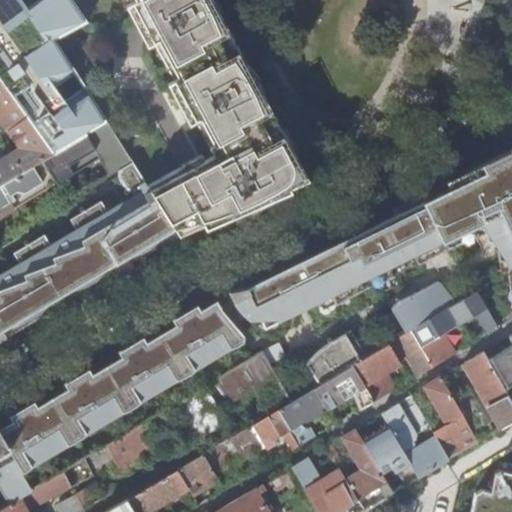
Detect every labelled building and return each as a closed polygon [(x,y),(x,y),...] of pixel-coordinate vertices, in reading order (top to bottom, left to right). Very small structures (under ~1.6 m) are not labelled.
[(0,0),(0,77),(54,153),(108,121),(56,39),(88,21),(73,0),(0,0)] [(191,161),(147,184),(177,234),(178,235),(220,217),(284,189),(310,178),(298,157),(291,157),(281,140),(287,137),(275,114),(267,113),(236,56),(240,48),(235,39),(227,39),(206,0),(134,0),(135,1),(125,7),(139,32),(156,24),(163,37),(157,40),(178,79),(168,85),(183,112),(199,103),(206,117),(201,120),(215,146),(211,148),(216,157),(194,168),(191,161)] [(0,184),(54,153),(0,77),(0,120),(19,147),(0,158),(0,184)] [(0,217),(108,151),(119,169),(133,161),(108,121),(54,153),(0,184),(0,217)] [(249,287),(229,291),(230,293),(234,300),(237,306),(245,314),(251,319),(259,325),(266,328),(332,296),(336,304),(364,288),(394,274),(391,267),(414,255),(418,264),(446,248),(498,228),(500,260),(509,259),(510,268),(511,266),(511,153),(475,171),(431,192),(422,197),(421,198),(422,201),(394,216),(348,238),(284,270),(249,287)] [(0,340),(38,317),(85,289),(136,258),(177,234),(147,184),(133,161),(119,169),(116,171),(130,195),(107,209),(101,198),(71,216),(77,227),(51,243),(45,232),(14,250),(20,261),(0,273),(0,340)] [(392,307),(406,330),(454,301),(439,281),(403,298),(392,307)] [(406,330),(394,337),(366,354),(351,363),(374,401),(384,395),(395,389),(395,388),(390,379),(383,383),(379,377),(397,366),(401,364),(397,356),(403,352),(416,376),(454,353),(442,333),(461,322),(469,337),(464,340),(467,345),(482,336),(477,328),(471,331),(465,319),(479,311),(483,318),(480,319),(488,333),(498,327),(475,288),(454,301),(406,330)] [(0,468),(13,461),(18,468),(240,337),(218,301),(168,330),(123,356),(84,380),(42,405),(5,427),(0,429),(0,468)] [(307,362),(319,382),(351,363),(366,354),(351,330),(321,349),(307,362)] [(484,351),(481,352),(511,402),(511,333),(507,337),(511,344),(511,345),(489,359),(484,351)] [(185,430),(199,423),(206,435),(228,423),(221,410),(277,372),(265,352),(171,407),(185,430)] [(504,427),(511,422),(511,402),(481,352),(464,362),(504,427)] [(319,382),(313,386),(326,408),(328,412),(355,396),(361,408),(374,401),(351,363),(319,382)] [(447,424),(433,432),(450,459),(480,442),(452,397),(440,377),(428,384),(424,386),(447,424)] [(310,417),(326,408),(313,386),(277,408),(289,429),(310,417)] [(470,387),(452,397),(480,442),(497,432),(470,387)] [(390,424),(401,444),(414,436),(414,431),(408,418),(415,414),(418,420),(423,417),(409,395),(395,403),(382,411),(390,424)] [(298,446),(289,429),(277,408),(228,437),(240,458),(275,437),(285,431),(295,448),(298,446)] [(163,412),(109,445),(124,471),(129,468),(126,461),(154,444),(160,452),(168,446),(164,438),(174,432),(163,412)] [(335,424),(332,418),(326,422),(329,427),(335,424)] [(421,476),(406,451),(401,444),(390,424),(361,442),(378,469),(386,464),(391,472),(394,470),(403,487),(421,476)] [(304,431),(309,440),(315,436),(310,427),(304,431)] [(361,469),(344,479),(363,511),(364,510),(373,505),(367,494),(380,486),(386,497),(392,493),(378,469),(361,442),(353,429),(345,433),(341,436),(361,469)] [(406,451),(421,476),(450,459),(433,432),(431,430),(426,433),(429,438),(406,451)] [(324,446),(335,465),(342,461),(338,455),(337,456),(330,442),(324,446)] [(177,468),(188,487),(192,494),(217,479),(214,474),(220,471),(227,466),(215,445),(177,468)] [(291,466),(301,483),(317,474),(307,456),(291,466)] [(0,486),(10,504),(31,491),(18,468),(13,461),(0,468),(0,486)] [(145,511),(166,500),(188,487),(177,468),(126,498),(134,511),(145,511)] [(72,511),(84,505),(64,472),(31,491),(10,504),(0,509),(0,511),(30,511),(28,508),(39,501),(35,495),(48,487),(62,511),(72,511)] [(356,511),(360,511),(363,511),(344,479),(341,474),(313,491),(311,486),(305,489),(318,511),(336,511),(351,503),(356,511)] [(511,511),(511,478),(501,476),(495,479),(489,498),(481,497),(474,500),(471,511),(511,511)] [(270,511),(260,494),(266,490),(261,483),(230,502),(213,511),(270,511)] [(134,511),(126,498),(103,511),(134,511)]
